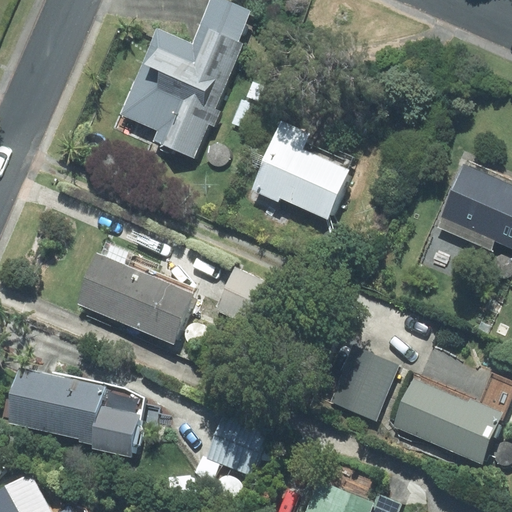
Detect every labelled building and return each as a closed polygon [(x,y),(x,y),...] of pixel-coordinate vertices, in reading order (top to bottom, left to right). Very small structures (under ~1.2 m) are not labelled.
[(258,43),(254,41),(270,10),(250,0),(226,0),(205,44),(172,27),(130,111),(168,130),(162,143),(173,148),(176,141),(206,157),(222,125),(225,127),(234,110),(230,108),(240,89),(236,87),(258,43)] [(250,101),(239,125),(252,131),(263,107),(250,101)] [(297,119),(264,190),(293,203),(295,198),(346,221),(370,169),(322,147),(328,133),(297,119)] [(511,176),(474,161),(450,217),(511,242),(511,176)] [(113,253),(92,304),(193,346),(214,295),(146,266),(150,254),(123,243),(118,255),(113,253)] [(202,252),(195,267),(219,277),(225,261),(202,252)] [(246,267),(225,310),(288,341),(309,298),(246,267)] [(362,344),(337,402),(385,423),(410,365),(362,344)] [(23,426),(92,439),(92,441),(108,444),(107,449),(152,458),(160,415),(158,414),(161,398),(140,388),(34,367),(23,426)] [(404,427),(499,463),(511,428),(511,407),(488,399),(487,402),(422,378),(404,427)] [(214,459),(260,476),(278,430),(232,412),(214,459)] [(79,511),(64,511),(44,473),(0,496),(0,505),(1,507),(0,507),(0,511),(90,511),(88,508),(79,511)] [(328,481),(314,511),(410,511),(414,504),(383,491),(382,493),(328,481)]
